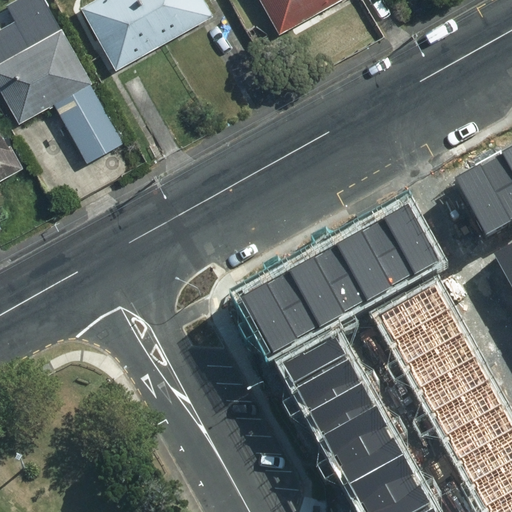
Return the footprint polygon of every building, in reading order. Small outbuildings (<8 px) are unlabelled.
[(141,57),(166,43),(141,0),(99,0),(86,7),(121,69),(141,57)] [(141,0),(166,43),(217,14),(208,0),(141,0)] [(266,0),(285,33),(344,0),(266,0)] [(128,141),(67,31),(39,46),(30,32),(0,48),(0,67),(0,68),(0,67),(0,74),(26,122),(62,102),(68,113),(64,114),(91,162),(128,141)] [(27,168),(0,118),(0,176),(3,181),(27,168)] [(511,165),(466,190),(511,275),(511,165)] [(381,201),(358,212),(364,224),(387,212),(381,201)] [(511,511),(511,390),(411,208),(346,244),(494,511),(511,511)] [(363,511),(461,511),(358,327),(380,314),(345,252),(248,305),(363,511)]
